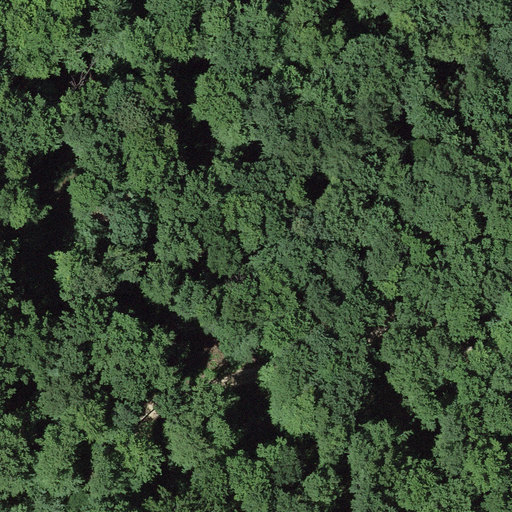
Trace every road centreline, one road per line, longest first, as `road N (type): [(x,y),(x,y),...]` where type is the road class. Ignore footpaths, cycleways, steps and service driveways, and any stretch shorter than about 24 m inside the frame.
road 1 (track): [(0,186),(65,201),(402,324)]
road 2 (track): [(0,432),(125,420),(402,324)]
road 3 (track): [(183,511),(125,420),(0,280)]
road 4 (track): [(402,324),(511,380)]
